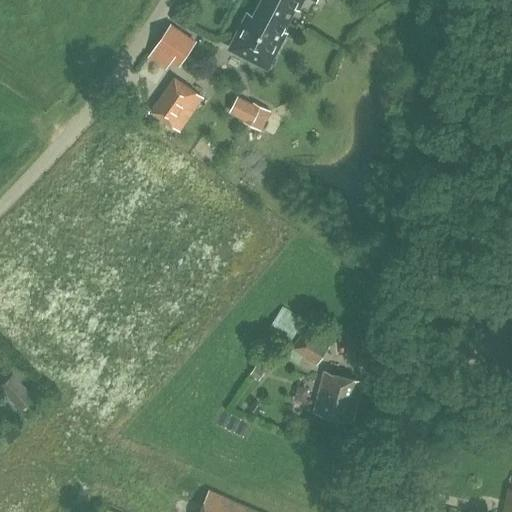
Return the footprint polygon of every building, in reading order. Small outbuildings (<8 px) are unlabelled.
[(264,0),(262,4),(289,18),(295,6),(299,8),(302,0),(264,0)] [(283,30),(289,18),(262,4),(255,18),(249,15),(250,14),(248,13),(230,48),(268,67),(286,32),(283,30)] [(156,46),(148,58),(165,70),(173,58),(180,63),(195,42),(172,26),(171,25),(156,46)] [(174,77),(151,111),(175,127),(180,130),(203,96),(174,77)] [(262,129),(272,110),(254,101),(244,120),(262,129)] [(289,343),(304,318),(283,306),(267,331),(281,340),(283,339),(289,343)] [(317,365),(331,343),(306,327),(292,348),(317,365)] [(260,381),(266,372),(256,365),(250,374),(260,381)] [(353,421),(364,381),(325,370),(314,411),(353,421)] [(0,385),(20,408),(32,397),(12,375),(0,385)] [(511,511),(511,487),(509,486),(503,511),(511,511)] [(260,511),(210,490),(200,511),(260,511)] [(468,498),(467,511),(486,511),(487,498),(468,498)]
